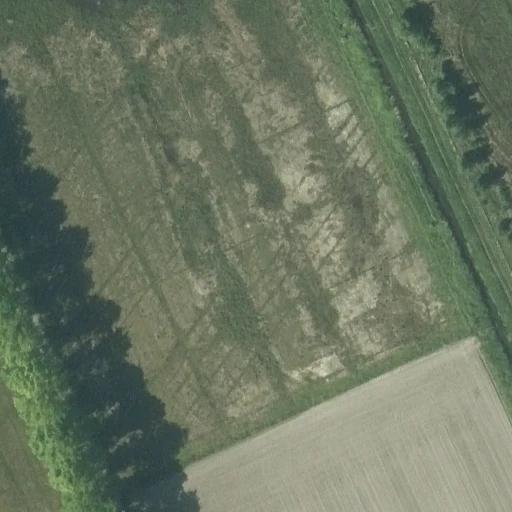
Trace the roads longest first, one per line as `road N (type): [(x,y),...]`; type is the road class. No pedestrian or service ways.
road 1 (track): [(368,0),(511,311)]
road 2 (unclassified): [(123,511),(0,242)]
